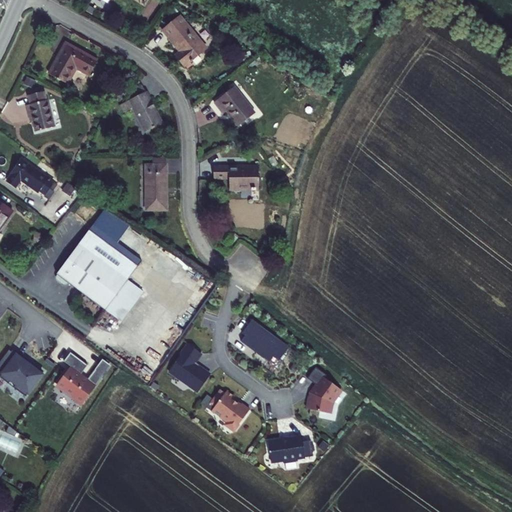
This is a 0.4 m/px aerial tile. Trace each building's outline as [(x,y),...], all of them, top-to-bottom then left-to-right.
[(180,18),(163,32),(179,52),(175,56),(184,67),(205,49),(180,18)] [(97,62),(65,44),(48,74),(67,85),(76,70),(89,77),(97,62)] [(125,93),(128,101),(145,93),(141,85),(125,93)] [(233,88),(214,103),(223,114),(227,112),(239,126),(254,114),(233,88)] [(32,123),(35,132),(53,128),(47,101),(45,101),(44,92),(29,96),(31,105),(26,106),(28,116),(31,115),(32,123)] [(145,132),(162,124),(146,93),(145,93),(128,101),(120,105),(124,112),(133,109),(145,132)] [(38,191),(44,195),(45,196),(49,190),(54,183),(21,160),(6,181),(16,188),(20,181),(37,193),(38,191)] [(145,210),(165,210),(165,192),(163,192),(163,174),(165,174),(165,166),(145,166),(145,210)] [(258,190),(258,166),(213,167),(213,180),(229,180),(229,190),(258,190)] [(45,196),(44,195),(43,198),(48,201),(54,193),(49,190),(45,196)] [(0,226),(12,210),(0,201),(0,226)] [(56,220),(54,210),(45,212),(47,222),(56,220)] [(56,275),(105,311),(127,281),(78,244),(56,275)] [(127,281),(105,311),(121,323),(143,293),(127,281)] [(280,364),(290,350),(251,321),(241,335),(244,337),(240,343),(267,364),(271,358),(280,364)] [(200,356),(186,346),(167,374),(196,394),(209,377),(196,368),(196,369),(192,367),(200,356)] [(9,351),(0,363),(0,372),(3,375),(1,378),(10,385),(12,381),(18,385),(15,389),(26,397),(43,374),(37,370),(39,368),(32,363),(26,364),(21,360),(9,351)] [(74,398),(83,405),(107,372),(99,366),(87,382),(81,377),(88,366),(71,353),(64,362),(71,367),(57,386),(65,391),(63,394),(72,401),(74,398)] [(99,366),(107,372),(112,366),(104,360),(99,366)] [(308,412),(328,415),(331,404),(340,391),(324,380),(326,377),(315,369),(306,380),(317,388),(311,396),(310,399),(308,399),(306,409),(309,410),(308,412)] [(219,393),(209,405),(214,409),(210,413),(226,424),(225,426),(226,428),(231,433),(234,432),(249,412),(240,406),(239,408),(231,402),(234,399),(225,393),(223,396),(219,393)] [(279,442),(267,444),(270,465),(282,464),(282,465),(297,463),(297,462),(312,459),(310,443),(302,444),(301,439),(287,441),(287,443),(279,444),(279,442)]
